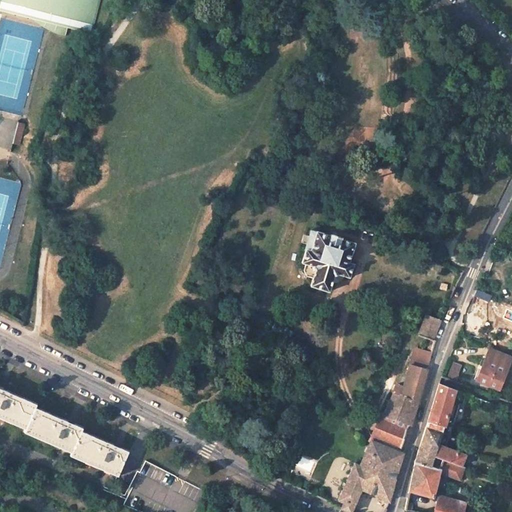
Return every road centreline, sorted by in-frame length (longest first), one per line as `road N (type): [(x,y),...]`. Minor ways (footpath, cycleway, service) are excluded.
road 1 (unclassified): [(326,511),(0,336)]
road 2 (unclassified): [(511,196),(472,271),(422,404),(395,511)]
